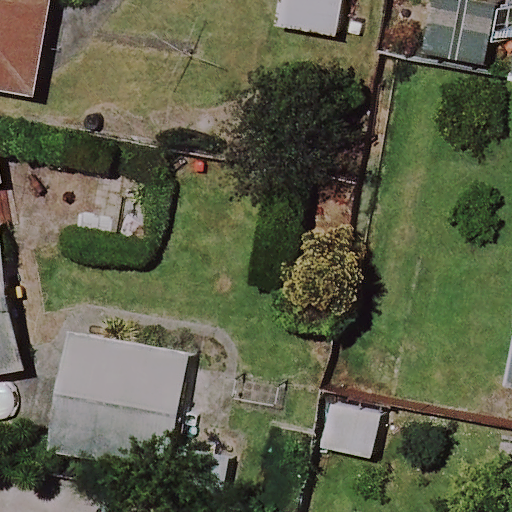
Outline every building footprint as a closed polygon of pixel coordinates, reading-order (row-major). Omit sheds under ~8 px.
[(0,0),(0,87),(40,95),(56,0),(0,0)] [(346,0),(284,0),(280,27),(341,37),(346,0)] [(493,12),(416,2),(409,53),(486,63),(493,12)] [(25,217),(0,213),(0,389),(5,391),(25,217)] [(190,352),(69,337),(56,452),(177,467),(190,352)]
